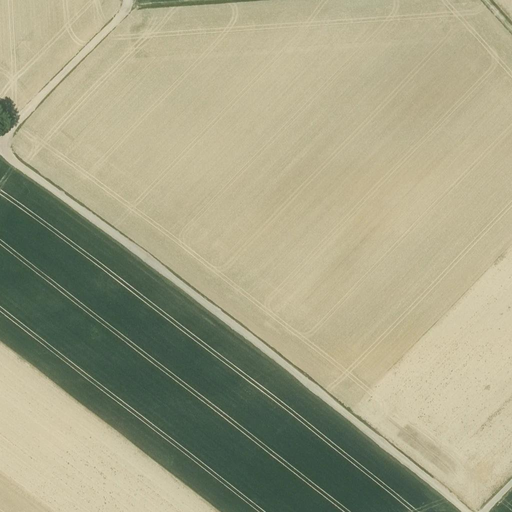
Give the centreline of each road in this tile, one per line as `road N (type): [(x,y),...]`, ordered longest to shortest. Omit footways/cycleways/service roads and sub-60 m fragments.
road 1 (track): [(464,511),(0,150)]
road 2 (track): [(0,143),(127,7)]
